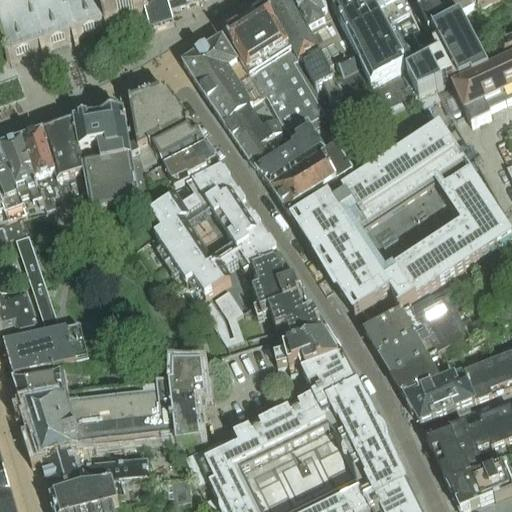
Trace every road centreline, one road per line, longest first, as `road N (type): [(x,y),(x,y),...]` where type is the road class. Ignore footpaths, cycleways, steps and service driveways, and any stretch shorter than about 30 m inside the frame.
road 1 (residential): [(406,443),(351,342),(160,65)]
road 2 (residential): [(0,134),(160,65)]
